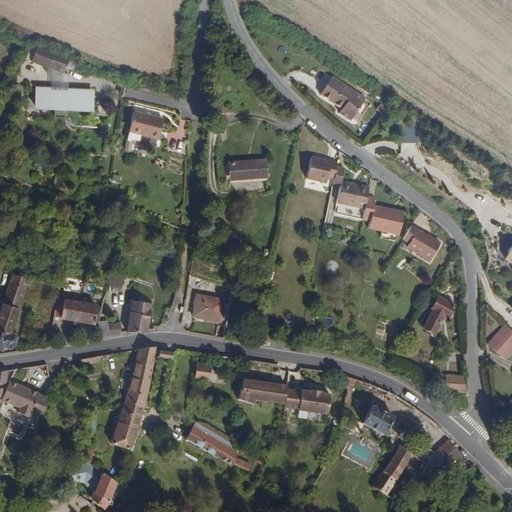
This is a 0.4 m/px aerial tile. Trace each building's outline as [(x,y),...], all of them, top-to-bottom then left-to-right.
[(67,68),(70,60),(37,48),(31,63),(49,70),(49,68),(57,71),(65,74),(67,68)] [(68,90),(68,68),(67,68),(65,74),(57,71),(56,90),(68,90)] [(339,112),(352,120),(367,97),(356,90),(358,87),(336,73),(322,93),(343,107),(339,112)] [(91,111),(92,91),(68,90),(56,90),(36,89),(35,108),(91,111)] [(159,139),(164,117),(134,110),(129,132),(159,139)] [(338,162),(311,156),(307,178),(328,182),(329,177),(335,178),(338,165),(338,162)] [(267,159),(235,160),(229,161),(231,181),(234,181),(268,179),(267,159)] [(346,167),(338,165),(335,178),(334,183),(341,184),(335,213),(362,218),(367,196),(369,185),(343,179),(346,167)] [(377,198),(367,196),(362,218),(370,220),(368,229),(381,231),(392,234),(400,235),(405,210),(376,204),(377,198)] [(429,235),(412,225),(405,237),(410,240),(407,245),(418,252),(429,235)] [(441,242),(429,235),(418,252),(430,259),(441,242)] [(247,252),(248,242),(240,240),(238,251),(247,252)] [(511,240),(503,257),(511,261),(511,240)] [(108,286),(122,290),(126,275),(112,272),(108,286)] [(19,335),(13,334),(29,280),(12,274),(0,310),(0,351),(13,350),(17,346),(19,335)] [(193,319),(226,324),(229,306),(223,305),(224,298),(197,293),(193,319)] [(423,328),(437,335),(447,317),(449,319),(457,306),(438,296),(431,309),(433,310),(423,328)] [(63,302),(61,319),(78,322),(96,325),(99,304),(95,303),(88,302),(80,301),(76,300),(64,298),(63,302)] [(54,318),(61,319),(63,302),(57,301),(54,318)] [(127,331),(127,332),(148,331),(148,330),(152,304),(141,302),(136,302),(131,301),(127,331)] [(120,331),(121,323),(108,324),(108,320),(99,321),(98,337),(120,334),(120,331)] [(511,330),(506,324),(487,343),(505,360),(511,353),(511,330)] [(146,407),(157,347),(140,349),(125,401),(146,407)] [(167,351),(161,350),(160,357),(166,358),(173,359),(174,352),(167,351)] [(197,363),(195,377),(210,378),(212,364),(197,363)] [(0,397),(3,398),(7,388),(9,370),(0,371),(0,397)] [(446,375),(446,392),(464,392),(464,375),(446,375)] [(243,378),(242,389),(238,389),(236,401),(252,403),(252,399),(284,404),(287,385),(243,378)] [(9,382),(7,388),(3,398),(2,400),(20,407),(18,413),(31,418),(33,412),(43,416),(50,398),(49,397),(9,382)] [(299,411),(330,414),(332,397),(332,393),(287,388),(286,406),(300,407),(299,411)] [(110,445),(132,451),(139,429),(146,407),(125,401),(121,412),(110,445)] [(364,422),(390,435),(398,418),(373,405),(364,422)] [(219,429),(212,425),(202,424),(201,425),(216,434),(219,429)] [(216,434),(201,425),(199,429),(214,438),(216,434)] [(199,429),(194,426),(186,438),(233,465),(249,472),(253,465),(237,458),(240,452),(236,450),(224,444),(214,438),(199,429)] [(229,435),(219,429),(216,434),(227,440),(229,435)] [(227,440),(216,434),(214,438),(224,444),(227,440)] [(240,442),(229,435),(227,440),(237,447),(240,442)] [(237,447),(227,440),(224,444),(236,450),(237,447)] [(445,457),(455,447),(448,440),(438,449),(445,457)] [(433,452),(417,441),(411,451),(419,456),(421,458),(426,461),(433,452)] [(404,446),(402,445),(396,454),(374,487),(388,496),(392,490),(400,495),(403,491),(394,485),(413,457),(417,459),(419,456),(411,451),(409,450),(404,446)] [(453,464),(463,455),(455,447),(445,457),(453,464)] [(424,468),(428,462),(426,461),(421,458),(417,463),(424,468)] [(69,464),(63,473),(62,480),(83,482),(93,492),(95,490),(102,474),(93,468),(93,465),(89,461),(84,461),(69,464)] [(95,490),(112,502),(119,484),(103,472),(102,474),(95,490)] [(427,495),(437,480),(431,476),(427,482),(424,481),(419,489),(427,495)] [(112,502),(95,490),(93,492),(89,497),(106,510),(110,504),(112,502)]
